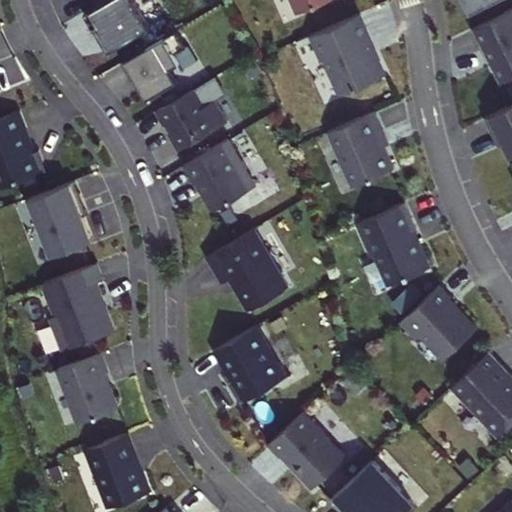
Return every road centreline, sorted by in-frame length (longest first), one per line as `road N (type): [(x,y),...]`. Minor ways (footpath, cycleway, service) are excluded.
road 1 (residential): [(263,511),(214,466),(176,407),(159,350),(152,235),(134,178),(109,131),(44,49),(21,0)]
road 2 (residential): [(511,302),(482,257),(441,161),(408,0)]
